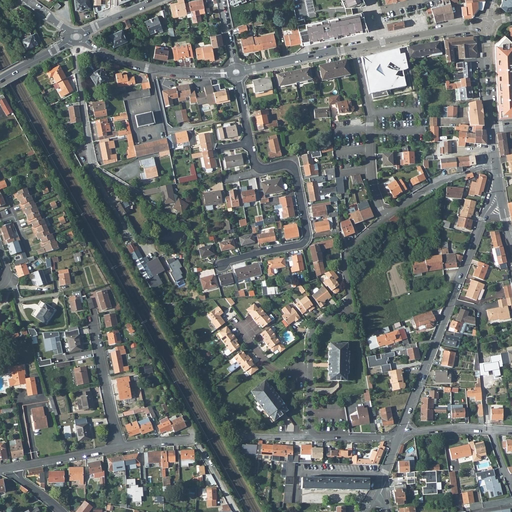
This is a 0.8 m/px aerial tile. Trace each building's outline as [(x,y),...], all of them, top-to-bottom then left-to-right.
[(74,0),(75,7),(78,7),(78,9),(79,9),(79,10),(83,10),(83,9),(89,8),(88,0),(74,0)] [(170,4),(172,16),(186,14),(184,4),(183,0),(177,0),(178,4),(175,4),(175,3),(170,4)] [(191,17),(193,23),(201,21),(200,14),(205,13),(203,1),(202,0),(197,0),(188,2),(189,3),(190,13),(191,14),(191,17)] [(205,0),(206,1),(203,1),(205,13),(210,12),(208,4),(207,4),(206,2),(213,0),(214,4),(217,3),(216,0),(205,0)] [(432,13),(435,22),(444,20),(447,20),(453,18),(452,13),(451,5),(449,0),(441,0),(443,5),(431,8),(432,13)] [(511,0),(501,0),(501,4),(507,11),(511,9),(511,0)] [(461,7),(462,15),(463,15),(464,19),(472,18),(472,15),(477,9),(478,9),(483,10),(485,1),(484,1),(465,2),(464,3),(464,6),(461,7)] [(305,26),(306,29),(309,42),(313,41),(314,43),(327,40),(326,38),(331,37),(331,39),(336,38),(336,36),(340,35),(345,34),(345,36),(350,35),(350,31),(354,30),(355,34),(367,31),(364,21),(362,12),(352,14),(346,15),(333,18),(334,20),(330,21),(329,19),(308,23),(309,25),(305,26)] [(144,21),(149,34),(159,30),(161,34),(164,33),(162,29),(157,16),(144,21)] [(122,21),(125,28),(131,26),(128,19),(122,21)] [(387,24),(388,30),(394,29),(396,29),(404,27),(403,21),(387,24)] [(237,26),(239,33),(247,31),(246,24),(237,26)] [(284,36),(286,45),(301,42),(299,32),(298,30),(298,27),(291,29),(292,34),(284,36)] [(108,36),(113,47),(127,41),(122,29),(108,36)] [(298,30),(299,32),(301,42),(301,45),(309,44),(309,42),(306,29),(298,30)] [(94,39),(95,41),(96,41),(103,36),(100,31),(92,36),(94,39)] [(37,32),(22,40),(27,49),(41,41),(37,32)] [(211,45),(212,48),(223,46),(221,34),(214,35),(210,36),(211,45)] [(256,38),(259,50),(263,49),(263,48),(268,47),(268,48),(276,46),(273,34),(256,38)] [(506,36),(505,35),(495,44),(496,62),(496,66),(498,114),(500,113),(497,66),(499,66),(498,62),(497,62),(497,45),(506,36)] [(240,39),(243,52),(254,50),(255,51),(259,50),(256,38),(256,36),(252,37),(252,36),(240,39)] [(511,42),(506,36),(497,45),(497,62),(498,62),(499,66),(497,66),(500,113),(503,113),(508,113),(508,116),(511,115),(511,42)] [(468,37),(457,38),(457,46),(469,45),(469,44),(476,44),(476,39),(473,37),(468,37)] [(457,38),(443,41),(445,49),(451,48),(451,46),(457,46),(457,38)] [(439,42),(422,45),(424,56),(441,53),(439,42)] [(178,58),(189,56),(189,57),(193,56),(191,44),(172,47),(172,48),(174,58),(174,60),(179,59),(178,58)] [(457,46),(458,60),(470,59),(476,58),(476,54),(477,54),(476,44),(469,44),(469,45),(457,46)] [(195,48),(197,59),(204,58),(209,57),(209,59),(209,61),(214,60),(214,56),(213,55),(212,48),(211,45),(195,48)] [(409,59),(424,56),(422,45),(408,47),(406,47),(407,51),(409,59)] [(155,48),(153,58),(158,58),(159,57),(162,58),(162,59),(167,60),(168,51),(167,50),(167,48),(164,47),(163,50),(155,48)] [(445,49),(446,56),(447,63),(453,62),(451,48),(445,49)] [(386,91),(406,87),(404,77),(403,78),(402,78),(401,78),(399,78),(397,77),(395,76),(394,76),(397,72),(399,72),(402,71),(404,70),(407,69),(404,54),(400,55),(399,55),(398,49),(396,49),(365,57),(363,58),(362,58),(361,57),(369,95),(371,94),(372,99),(388,96),(386,91)] [(346,60),(333,63),(336,76),(344,74),(344,76),(350,75),(346,60)] [(460,80),(469,79),(471,79),(470,62),(462,63),(456,64),(456,69),(463,68),(463,73),(453,74),(454,80),(460,80)] [(336,78),(336,76),(333,63),(318,66),(321,78),(329,76),(330,79),(336,78)] [(50,78),(52,77),(56,84),(58,83),(66,78),(59,66),(47,73),(50,78)] [(309,68),(293,71),(295,83),(312,79),(309,68)] [(101,69),(90,76),(96,86),(108,79),(101,69)] [(279,86),(295,83),(293,71),(276,75),(279,86)] [(121,74),(115,75),(118,87),(135,84),(134,77),(127,78),(126,75),(122,76),(121,74)] [(66,78),(58,83),(62,91),(59,93),(61,97),(73,91),(66,78)] [(260,80),(252,82),(255,93),(272,89),(269,78),(260,80)] [(458,88),(470,87),(469,79),(460,80),(461,83),(449,84),(449,83),(445,84),(446,90),(455,89),(458,88)] [(178,98),(179,102),(186,100),(185,97),(189,97),(190,104),(197,102),(195,95),(194,91),(190,92),(188,84),(175,87),(176,89),(178,98)] [(205,92),(195,95),(197,102),(197,105),(207,103),(208,104),(209,105),(216,104),(213,92),(212,86),(204,88),(205,92)] [(470,87),(458,88),(459,94),(460,100),(472,99),(471,87),(470,87)] [(149,89),(143,90),(122,94),(123,100),(150,95),(149,89)] [(171,99),(178,98),(176,89),(162,92),(165,107),(172,106),(171,99)] [(216,104),(216,105),(220,104),(220,102),(230,100),(227,90),(225,91),(218,93),(217,91),(213,92),(216,104)] [(338,114),(342,113),(343,114),(351,113),(353,110),(353,107),(351,107),(350,107),(349,105),(350,105),(350,102),(346,101),(339,102),(338,96),(328,97),(329,105),(335,104),(335,107),(337,109),(338,114)] [(12,115),(13,115),(4,98),(0,100),(0,104),(6,116),(11,113),(12,115)] [(103,101),(92,103),(95,118),(106,116),(103,101)] [(468,112),(470,126),(473,126),(475,126),(482,127),(483,126),(482,119),(483,119),(481,105),(480,101),(468,104),(469,110),(468,112)] [(71,124),(81,122),(78,106),(68,108),(71,124)] [(447,118),(456,118),(457,108),(447,108),(447,113),(447,118)] [(314,119),(330,117),(329,109),(314,110),(314,119)] [(259,130),(277,126),(276,121),(270,122),(267,123),(266,115),(268,115),(267,110),(255,112),(259,130)] [(152,112),(135,116),(138,128),(155,124),(152,112)] [(108,124),(107,119),(95,121),(99,137),(107,136),(106,132),(110,131),(109,123),(108,124)] [(458,146),(465,146),(465,143),(466,133),(467,132),(468,125),(462,125),(459,125),(459,127),(455,127),(455,130),(459,130),(459,128),(462,129),(461,133),(459,133),(458,146)] [(217,129),(220,140),(237,136),(235,126),(230,127),(224,128),(217,129)] [(429,127),(430,143),(437,142),(438,127),(436,127),(429,127)] [(182,143),(188,142),(186,131),(170,135),(171,136),(166,138),(166,139),(169,149),(174,148),(173,145),(182,143)] [(507,150),(506,139),(511,138),(511,136),(511,137),(511,136),(511,132),(511,133),(510,134),(510,132),(496,134),(500,156),(506,155),(511,155),(511,149),(507,150)] [(212,147),(209,133),(198,135),(201,149),(202,149),(210,147),(212,147)] [(475,135),(466,133),(465,143),(474,144),(475,135)] [(281,156),(276,135),(267,137),(271,152),(268,153),(270,159),(281,156)] [(169,149),(166,139),(136,145),(134,146),(136,157),(136,158),(159,152),(169,150),(169,149)] [(116,154),(112,155),(110,148),(109,142),(100,143),(103,161),(115,159),(117,158),(116,154)] [(450,142),(443,142),(443,143),(444,148),(440,148),(440,154),(451,154),(450,142)] [(216,167),(212,150),(211,150),(203,152),(202,152),(203,157),(205,170),(206,169),(212,168),(216,167)] [(414,164),(414,152),(408,152),(403,153),(403,160),(400,160),(401,165),(414,164)] [(396,153),(382,154),(383,158),(382,158),(382,166),(393,166),(392,160),(396,160),(396,153)] [(241,154),(224,158),(226,168),(243,165),(241,154)] [(302,156),(303,166),(313,164),(312,158),(315,158),(314,154),(302,156)] [(455,158),(456,167),(457,172),(463,171),(462,167),(469,166),(468,157),(455,158)] [(153,158),(139,161),(140,166),(143,165),(145,173),(140,174),(142,180),(158,177),(153,158)] [(441,169),(456,167),(455,158),(440,160),(441,169)] [(305,176),(318,173),(316,164),(313,164),(303,166),(305,176)] [(179,183),(197,180),(194,167),(190,168),(191,176),(178,179),(179,183)] [(413,185),(425,179),(423,174),(422,174),(410,180),(413,185)] [(474,195),(480,196),(481,192),(483,192),(486,177),(484,175),(480,174),(477,183),(472,182),(470,191),(475,192),(474,195)] [(359,175),(351,176),(352,182),(357,181),(358,184),(363,183),(359,175)] [(307,184),(308,191),(321,189),(321,187),(317,188),(316,183),(325,181),(324,176),(309,178),(310,183),(307,184)] [(342,177),(335,178),(335,179),(336,187),(335,187),(336,192),(336,193),(344,193),(342,177)] [(259,200),(265,198),(264,195),(264,194),(275,191),(276,192),(284,190),(283,190),(286,189),(287,188),(286,185),(285,184),(282,185),(281,178),(261,183),(263,191),(258,192),(259,200)] [(396,197),(397,195),(407,189),(401,180),(396,182),(395,181),(390,184),(389,181),(383,184),(387,190),(388,189),(391,194),(390,195),(392,198),(394,198),(396,197)] [(171,185),(142,191),(143,195),(145,195),(161,192),(164,204),(174,202),(174,204),(175,205),(173,208),(182,214),(187,205),(179,199),(177,202),(176,201),(176,199),(177,196),(174,194),(173,195),(171,185)] [(322,189),(321,189),(308,191),(310,202),(324,199),(323,195),(325,195),(325,194),(336,192),(335,187),(322,189)] [(445,197),(461,199),(463,189),(447,187),(445,197)] [(39,255),(59,249),(56,242),(55,242),(51,234),(50,235),(46,227),(43,219),(41,220),(38,212),(35,203),(34,204),(30,196),(29,196),(26,188),(14,193),(13,194),(15,197),(16,197),(17,198),(18,201),(19,201),(20,204),(21,205),(20,206),(21,209),(22,209),(23,213),(25,212),(25,214),(28,219),(28,221),(27,221),(28,225),(32,224),(33,227),(33,228),(32,229),(33,232),(35,236),(36,235),(37,237),(38,240),(40,239),(41,242),(42,243),(40,244),(42,248),(44,247),(45,250),(44,251),(43,248),(37,251),(39,255)] [(227,208),(243,205),(243,204),(240,193),(236,193),(236,190),(228,191),(229,196),(224,197),(227,208)] [(220,191),(203,194),(205,206),(222,203),(220,191)] [(245,192),(240,193),(243,204),(251,202),(254,201),(255,201),(254,191),(245,193),(245,192)] [(274,206),(275,209),(278,209),(293,206),(291,196),(279,198),(280,205),(274,206)] [(121,202),(125,199),(126,200),(129,206),(126,207),(127,209),(128,209),(132,209),(133,205),(134,205),(134,201),(129,198),(121,197),(121,202)] [(126,200),(125,199),(121,202),(116,205),(122,216),(128,211),(127,209),(126,207),(129,206),(126,200)] [(475,202),(465,199),(462,211),(461,211),(459,217),(470,220),(471,215),(472,216),(473,212),(472,211),(472,210),(473,210),(475,202)] [(358,209),(359,210),(363,221),(373,217),(369,205),(368,203),(358,207),(358,209)] [(311,208),(313,217),(326,215),(326,211),(325,206),(325,205),(311,208)] [(283,218),(294,216),(293,206),(278,209),(279,212),(281,212),(283,218)] [(331,218),(338,216),(337,207),(333,207),(333,213),(328,214),(329,218),(331,218)] [(355,212),(354,208),(346,211),(347,215),(349,219),(350,221),(353,220),(355,224),(363,221),(359,210),(355,212)] [(390,222),(392,225),(399,219),(395,214),(388,220),(390,222)] [(458,217),(456,227),(470,230),(472,220),(470,220),(459,217),(458,217)] [(323,221),(314,223),(316,233),(329,230),(328,226),(332,226),(333,225),(331,218),(329,218),(324,219),(325,221),(323,221)] [(340,222),(341,228),(344,237),(354,233),(350,221),(349,219),(340,222)] [(7,243),(14,241),(13,238),(13,237),(12,233),(9,224),(1,227),(6,240),(7,243)] [(298,237),(296,224),(283,226),(285,239),(298,237)] [(257,235),(257,236),(258,242),(258,244),(275,241),(273,229),(268,230),(269,233),(265,234),(257,235)] [(506,263),(498,232),(490,232),(492,243),(491,243),(491,245),(492,244),(494,248),(498,265),(506,263)] [(241,246),(255,243),(252,234),(239,238),(241,246)] [(234,248),(234,247),(238,247),(236,239),(219,243),(221,251),(234,248)] [(20,240),(18,241),(7,244),(11,255),(21,251),(22,253),(25,252),(24,250),(21,251),(18,242),(20,241),(20,240)] [(324,273),(325,273),(319,250),(334,247),(333,242),(325,244),(325,241),(312,244),(311,245),(311,247),(309,247),(316,276),(317,276),(324,273)] [(447,242),(441,242),(441,250),(441,255),(443,269),(459,267),(463,257),(455,254),(448,254),(447,242)] [(126,247),(146,281),(148,280),(153,289),(162,283),(157,275),(164,271),(157,258),(146,264),(136,247),(134,247),(132,243),(126,247)] [(211,245),(198,249),(201,258),(214,254),(211,245)] [(421,273),(443,269),(441,255),(441,250),(438,250),(438,256),(430,257),(424,258),(424,256),(413,258),(413,256),(411,257),(411,258),(413,274),(414,274),(421,273)] [(301,255),(291,257),(292,261),(293,266),(290,267),(291,272),(304,270),(301,255)] [(27,258),(27,257),(13,262),(15,266),(28,262),(27,258)] [(50,259),(51,267),(51,270),(55,270),(54,262),(58,262),(57,257),(50,259)] [(277,268),(285,267),(284,258),(267,261),(268,267),(267,267),(269,276),(274,275),(274,274),(273,269),(277,268)] [(182,267),(177,259),(168,265),(172,272),(170,273),(175,282),(182,277),(181,274),(182,274),(179,269),(182,267)] [(477,265),(478,266),(476,269),(475,272),(474,272),(473,276),(483,280),(488,266),(478,262),(477,265)] [(246,266),(249,278),(253,277),(261,274),(258,263),(246,266)] [(25,264),(15,267),(19,278),(29,274),(25,264)] [(234,270),(237,281),(245,279),(249,278),(246,266),(234,270)] [(58,275),(60,286),(70,284),(68,269),(59,271),(59,275),(58,275)] [(46,284),(41,270),(34,273),(39,287),(46,284)] [(335,280),(338,278),(335,273),(332,270),(325,273),(324,273),(328,279),(323,283),(326,287),(328,286),(332,291),(334,293),(336,293),(339,291),(339,289),(337,287),(339,285),(335,280)] [(221,286),(233,283),(230,273),(218,277),(221,286)] [(203,290),(216,287),(213,276),(200,279),(203,290)] [(484,285),(471,280),(470,284),(465,296),(476,301),(476,299),(480,289),(482,289),(484,285)] [(266,287),(267,295),(275,294),(274,291),(274,286),(266,287)] [(305,291),(301,286),(297,287),(302,294),(305,291)] [(331,297),(323,286),(318,290),(317,290),(318,291),(314,293),(311,296),(320,308),(325,304),(323,302),(327,299),(328,300),(331,297)] [(511,291),(511,286),(503,287),(506,299),(511,297),(511,291)] [(97,296),(102,311),(111,308),(106,291),(100,292),(100,295),(97,296)] [(69,297),(71,311),(81,310),(80,303),(79,296),(75,297),(75,296),(73,297),(69,297)] [(295,305),(302,314),(306,311),(306,310),(308,309),(308,310),(310,312),(315,308),(306,296),(295,305)] [(507,306),(511,305),(511,297),(506,299),(498,300),(499,308),(487,310),(489,321),(499,319),(499,320),(510,318),(507,306)] [(230,298),(225,298),(231,306),(235,304),(230,298)] [(45,304),(36,318),(45,324),(54,310),(45,304)] [(253,317),(252,318),(254,321),(264,313),(260,307),(258,309),(254,304),(246,310),(249,314),(250,315),(251,314),(253,317)] [(281,310),(285,314),(281,316),(288,325),(292,323),(291,321),(293,319),(294,321),(295,322),(300,318),(292,308),(291,309),(288,305),(281,310)] [(216,329),(225,323),(221,318),(220,318),(219,316),(223,313),(218,307),(207,315),(212,321),(211,322),(216,329)] [(468,309),(461,307),(456,321),(457,321),(457,322),(463,323),(466,323),(475,325),(475,318),(470,318),(466,316),(467,315),(468,315),(468,313),(465,312),(465,311),(467,311),(468,309)] [(435,321),(431,311),(412,318),(416,328),(418,327),(424,325),(425,327),(426,329),(433,327),(432,325),(433,324),(433,322),(435,321)] [(104,315),(106,328),(117,326),(115,313),(104,315)] [(264,313),(254,321),(257,324),(258,323),(262,328),(271,321),(267,316),(265,313),(264,313)] [(459,333),(463,323),(457,322),(457,323),(452,321),(449,327),(454,329),(453,332),(454,332),(459,333)] [(225,345),(235,337),(233,334),(232,335),(230,332),(230,331),(227,326),(219,332),(222,337),(220,339),(225,345)] [(264,339),(263,340),(265,343),(275,336),(269,328),(260,334),(264,339)] [(399,333),(401,340),(407,338),(403,328),(398,330),(399,333)] [(66,332),(64,332),(66,338),(67,337),(67,339),(68,343),(69,342),(71,352),(81,350),(79,343),(81,343),(79,335),(78,329),(69,332),(66,332)] [(21,331),(11,334),(12,339),(22,336),(21,331)] [(107,333),(110,345),(121,343),(118,331),(112,332),(112,331),(109,331),(109,332),(108,332),(108,333),(107,333)] [(399,333),(397,334),(396,331),(376,338),(379,347),(386,344),(387,345),(393,343),(394,347),(399,345),(397,342),(401,340),(399,333)] [(462,334),(459,333),(454,332),(453,337),(446,336),(444,345),(455,347),(458,348),(459,344),(459,343),(459,338),(461,339),(462,334)] [(370,349),(379,346),(376,338),(375,335),(366,338),(370,349)] [(277,338),(276,338),(275,336),(265,343),(268,346),(269,346),(270,348),(273,352),(277,349),(280,353),(285,349),(282,345),(279,342),(279,341),(277,338)] [(231,353),(240,347),(236,342),(237,340),(235,337),(225,345),(228,349),(225,352),(224,353),(226,355),(227,356),(231,353)] [(348,374),(348,351),(347,351),(347,343),(330,343),(330,351),(328,351),(328,377),(329,377),(329,381),(346,381),(346,374),(348,374)] [(112,352),(113,358),(112,358),(115,374),(129,370),(128,367),(123,368),(120,355),(125,354),(124,350),(123,347),(115,348),(116,352),(112,352)] [(419,359),(417,347),(394,352),(394,356),(404,354),(404,357),(408,357),(409,361),(419,359)] [(240,366),(250,358),(248,355),(246,357),(242,351),(233,358),(237,362),(227,369),(230,373),(240,366)] [(452,367),(455,353),(444,351),(441,365),(452,367)] [(375,355),(366,357),(368,368),(380,366),(382,373),(388,372),(391,371),(390,364),(387,364),(386,362),(388,359),(388,358),(394,356),(394,352),(380,354),(381,358),(376,359),(375,355)] [(41,358),(37,358),(39,367),(52,365),(50,359),(41,361),(41,358)] [(251,362),(252,361),(250,358),(240,366),(245,372),(247,370),(250,375),(258,369),(254,364),(253,365),(251,362)] [(26,384),(28,396),(37,394),(34,377),(25,379),(24,375),(25,375),(24,365),(9,368),(10,372),(11,372),(12,379),(11,379),(11,381),(9,382),(9,387),(26,384)] [(146,374),(153,372),(151,365),(144,367),(146,374)] [(86,367),(75,369),(78,385),(89,383),(86,367)] [(393,391),(404,389),(405,386),(404,383),(403,383),(401,378),(403,378),(402,373),(403,373),(402,369),(393,371),(391,371),(388,372),(389,376),(390,376),(391,379),(389,380),(390,383),(392,384),(393,391)] [(448,373),(446,373),(446,371),(435,371),(435,376),(436,376),(436,383),(450,383),(450,375),(449,373),(448,373)] [(117,383),(120,400),(131,398),(127,382),(129,381),(128,377),(116,379),(117,383)] [(250,391),(255,398),(254,399),(268,417),(269,416),(273,421),(287,411),(285,408),(286,408),(270,387),(269,387),(264,381),(250,391)] [(467,397),(475,396),(475,400),(478,399),(478,402),(482,402),(481,400),(480,387),(475,388),(474,388),(474,391),(466,391),(467,397)] [(90,391),(80,393),(81,399),(83,409),(94,407),(90,391)] [(429,399),(422,398),(421,409),(446,410),(446,408),(432,408),(433,404),(436,404),(436,399),(438,399),(438,392),(430,391),(429,399)] [(51,395),(48,396),(54,416),(57,415),(51,395)] [(451,404),(451,410),(451,418),(464,418),(464,409),(454,409),(454,403),(453,403),(453,398),(451,398),(451,404)] [(366,408),(364,408),(364,406),(356,407),(357,415),(350,416),(352,426),(360,424),(361,425),(369,423),(366,408)] [(31,409),(32,416),(34,415),(35,422),(33,422),(35,430),(48,427),(46,417),(45,417),(43,407),(31,409)] [(147,407),(149,413),(152,418),(155,417),(151,407),(147,407)] [(393,424),(389,407),(379,409),(381,419),(375,420),(375,424),(380,423),(382,423),(383,426),(393,424)] [(421,409),(421,421),(432,421),(432,412),(446,413),(446,410),(421,409)] [(491,409),(491,420),(502,420),(502,409),(491,409)] [(176,419),(169,422),(173,429),(174,433),(185,427),(181,417),(176,419)] [(86,418),(74,420),(75,426),(78,441),(91,439),(88,423),(87,424),(86,418)] [(168,430),(169,431),(173,429),(169,422),(168,419),(167,418),(159,421),(161,424),(157,426),(161,433),(166,431),(168,430)] [(144,421),(145,424),(138,426),(140,433),(141,435),(153,430),(148,419),(144,421)] [(138,426),(137,424),(136,421),(131,423),(132,426),(130,427),(129,424),(125,426),(129,437),(140,433),(138,426)] [(10,446),(12,458),(24,456),(22,444),(21,444),(20,440),(15,440),(16,445),(10,446)] [(511,451),(511,440),(502,441),(503,448),(506,448),(506,451),(511,451)] [(468,442),(469,444),(471,455),(473,462),(481,460),(480,456),(486,455),(483,442),(477,443),(477,445),(474,445),(474,444),(473,441),(468,442)] [(257,455),(257,454),(256,454),(257,445),(246,444),(246,445),(242,445),(241,452),(243,454),(247,455),(257,455)] [(257,454),(257,455),(256,458),(258,458),(261,458),(261,454),(272,455),(273,446),(258,444),(257,454)] [(449,449),(451,460),(471,455),(469,444),(449,449)] [(288,446),(273,445),(273,446),(272,455),(272,460),(279,461),(280,456),(287,457),(288,446)] [(312,447),(312,445),(301,445),(301,455),(300,458),(305,458),(305,455),(311,455),(312,447)] [(378,465),(385,447),(382,446),(380,445),(377,452),(373,450),(369,459),(362,459),(362,464),(378,465)] [(312,447),(311,455),(311,458),(322,458),(322,448),(316,448),(316,447),(312,447)] [(191,450),(181,451),(181,467),(188,467),(187,463),(194,463),(193,452),(191,452),(191,450)] [(168,462),(175,462),(174,451),(161,452),(162,467),(162,469),(163,477),(163,487),(170,486),(170,477),(165,477),(165,468),(168,468),(168,462)] [(156,467),(162,467),(161,452),(144,453),(145,464),(148,463),(156,463),(156,466),(156,467)] [(127,468),(140,466),(138,454),(123,456),(125,470),(127,470),(127,468)] [(108,459),(110,471),(113,471),(114,472),(125,470),(123,456),(108,459)] [(403,461),(398,462),(399,473),(407,472),(409,472),(408,461),(408,456),(404,456),(403,461)] [(87,464),(89,474),(93,473),(94,479),(99,478),(100,487),(105,486),(104,477),(104,476),(103,461),(87,464)] [(283,503),(291,503),(295,463),(293,463),(287,463),(286,467),(286,470),(286,475),(283,503)] [(44,473),(43,473),(42,468),(28,470),(29,475),(40,473),(40,483),(41,483),(41,488),(45,489),(44,473)] [(80,484),(83,484),(83,468),(68,468),(69,480),(80,480),(80,484)] [(488,470),(476,473),(477,480),(484,479),(487,490),(489,489),(491,497),(502,494),(499,482),(498,482),(497,479),(495,480),(494,476),(495,476),(493,469),(488,470)] [(430,471),(422,472),(422,479),(426,479),(426,483),(436,482),(436,477),(433,477),(432,471),(430,471)] [(454,471),(449,472),(452,493),(452,495),(457,494),(454,471)] [(54,483),(64,482),(64,472),(48,472),(49,485),(54,485),(54,483)] [(369,479),(301,478),(301,489),(368,490),(369,479)] [(436,482),(426,483),(426,487),(422,487),(423,495),(437,494),(436,482)] [(393,492),(394,498),(405,496),(404,493),(406,493),(405,485),(394,486),(395,492),(393,492)] [(216,500),(216,488),(207,488),(208,507),(215,507),(214,500),(216,500)] [(464,504),(473,503),(472,491),(462,493),(464,504)] [(405,499),(405,496),(394,498),(395,503),(397,503),(397,505),(404,504),(403,501),(405,501),(405,499)] [(82,511),(89,504),(85,501),(76,511),(82,511)]
